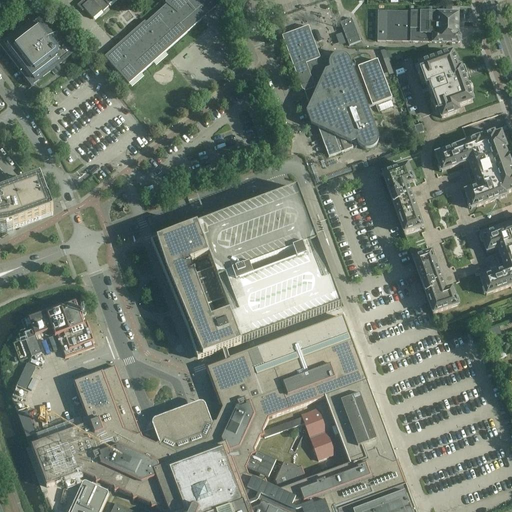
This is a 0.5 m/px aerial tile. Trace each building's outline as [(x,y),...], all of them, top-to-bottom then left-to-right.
[(105,57),(130,84),(216,7),(215,4),(213,1),(213,0),(63,0),(55,7),(65,18),(77,7),(82,12),(85,10),(94,20),(102,13),(103,14),(111,7),(110,6),(115,0),(168,0),(166,4),(167,5),(147,23),(145,22),(105,57)] [(73,55),(40,13),(0,44),(0,47),(32,88),(73,55)] [(458,37),(459,15),(379,13),(378,43),(458,45),(460,43),(460,39),(459,37),(458,37)] [(350,47),(361,42),(352,19),(341,23),(350,47)] [(328,65),(322,66),(307,28),(281,38),(301,92),(304,93),(309,107),(306,114),(310,127),(318,130),(328,159),(353,149),(351,145),(356,143),(357,144),(358,146),(359,147),(360,148),(361,149),(362,150),(364,150),(365,151),(367,151),(368,151),(369,151),(371,150),(372,150),(373,149),(374,148),(375,147),(376,146),(377,144),(378,142),(378,139),(377,137),(378,137),(367,109),(391,100),(377,61),(352,71),(349,62),(348,60),(347,59),(346,58),(345,57),(343,56),(342,56),(341,55),(339,55),(338,55),(337,56),(335,56),(333,57),(332,58),(331,59),(330,60),(329,61),(329,63),(328,65)] [(89,55),(95,61),(99,57),(94,51),(89,55)] [(419,66),(421,72),(426,86),(428,85),(432,96),(433,95),(441,119),(458,113),(456,108),(472,102),(463,78),(461,78),(452,54),(419,66)] [(243,62),(231,73),(234,76),(246,65),(243,62)] [(265,122),(253,126),(255,131),(267,127),(265,122)] [(414,128),(417,135),(424,133),(421,126),(414,128)] [(506,198),(506,195),(511,192),(511,167),(501,135),(495,138),(494,135),(482,139),(483,142),(480,143),(479,140),(450,151),(435,156),(442,173),(468,164),(477,189),(465,193),(471,210),(499,200),(506,198)] [(272,140),(266,142),(271,160),(277,159),(272,140)] [(450,151),(435,156),(407,166),(400,169),(407,186),(422,228),(431,253),(445,292),(451,309),(458,307),(486,297),(500,291),(487,254),(480,237),(471,210),(465,193),(450,151)] [(407,166),(400,169),(382,175),(404,235),(422,228),(407,186),(413,183),(407,166)] [(6,233),(53,217),(49,204),(41,183),(16,192),(0,171),(0,234),(2,234),(5,234),(6,233)] [(279,196),(232,213),(197,227),(241,345),(341,308),(340,308),(341,308),(296,190),(296,189),(279,196)] [(480,279),(486,297),(500,291),(511,287),(511,225),(487,234),(480,237),(487,254),(497,250),(505,270),(480,279)] [(226,351),(241,345),(197,227),(151,244),(187,331),(197,362),(221,353),(224,360),(225,363),(229,361),(228,358),(226,351)] [(431,253),(413,260),(433,316),(451,309),(458,307),(451,290),(445,292),(431,253)] [(94,342),(87,323),(83,324),(76,303),(62,308),(62,306),(28,318),(32,331),(23,335),(31,358),(41,354),(35,337),(52,330),(55,338),(56,337),(65,360),(86,352),(94,348),(92,343),(94,342)] [(490,343),(492,349),(501,346),(499,340),(490,343)] [(414,511),(397,463),(392,465),(380,459),(377,451),(348,462),(349,465),(306,482),(301,468),(297,470),(283,463),(272,488),(267,486),(265,481),(261,483),(248,477),(246,471),(251,458),(256,456),(254,452),(269,421),(367,384),(351,342),(257,377),(248,354),(229,361),(225,363),(206,370),(221,410),(215,423),(211,425),(213,429),(207,442),(190,448),(173,454),(161,448),(159,444),(155,446),(142,440),(115,367),(100,373),(101,374),(73,384),(83,411),(79,413),(84,426),(38,443),(25,407),(16,410),(29,447),(31,447),(46,488),(81,475),(88,478),(94,481),(92,486),(86,483),(85,483),(84,483),(83,484),(82,484),(69,511),(100,511),(108,496),(108,495),(108,494),(107,493),(106,493),(109,488),(113,490),(114,494),(119,492),(131,498),(133,502),(137,501),(150,507),(151,511),(155,509),(161,511),(131,511),(115,504),(111,511),(414,511)] [(496,361),(506,357),(504,350),(493,354),(496,361)] [(22,399),(24,395),(36,369),(27,364),(11,398),(16,410),(25,407),(22,399)] [(511,377),(511,368),(503,372),(505,379),(511,377)] [(310,445),(351,433),(344,409),(303,421),(310,445)]
